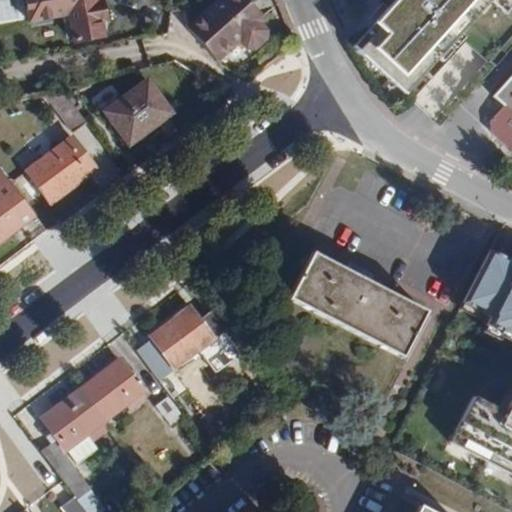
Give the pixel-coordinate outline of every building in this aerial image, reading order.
[(0,0),(0,23),(19,20),(15,0),(0,0)] [(104,16),(100,0),(23,0),(28,23),(68,15),(73,44),(103,38),(99,17),(104,16)] [(211,58),(217,61),(238,42),(247,51),(254,51),(265,40),(266,31),(259,23),(262,20),(243,0),(220,0),(218,2),(219,7),(212,13),(208,12),(193,24),(187,29),(190,33),(211,58)] [(511,0),(398,0),(374,27),(378,31),(357,54),(406,98),(491,1),(507,15),(511,9),(511,0)] [(511,73),(490,99),(500,107),(481,129),(511,155),(511,73)] [(128,146),(170,115),(146,81),(103,113),(128,146)] [(85,123),(62,91),(44,96),(72,134),(85,123)] [(26,172),(43,196),(50,204),(95,171),(71,138),(26,172)] [(0,241),(34,216),(10,185),(0,192),(0,241)] [(511,258),(491,248),(460,308),(511,335),(511,396),(505,411),(473,394),(449,439),(511,472),(511,258)] [(367,282),(312,252),(288,298),(400,356),(424,311),(367,282)] [(152,338),(137,350),(161,383),(176,372),(173,368),(211,338),(198,320),(189,307),(150,335),(152,338)] [(118,360),(81,387),(105,420),(142,391),(133,380),(126,370),(118,360)] [(51,440),(38,450),(62,480),(74,497),(77,498),(89,488),(63,452),(66,449),(76,462),(96,447),(93,442),(87,433),(105,420),(81,387),(41,418),(49,429),(55,437),(51,440)] [(172,426),(186,415),(170,394),(156,405),(172,426)] [(65,511),(86,511),(77,498),(74,497),(61,507),(65,511)]
